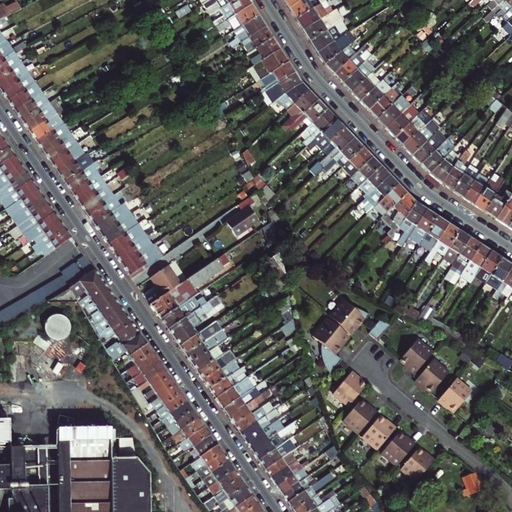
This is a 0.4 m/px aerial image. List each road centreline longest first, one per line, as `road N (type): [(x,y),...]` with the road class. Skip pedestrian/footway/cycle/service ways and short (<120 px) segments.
road 1 (residential): [(511,247),(417,183),(319,81),(265,0)]
road 2 (residential): [(86,235),(278,511)]
road 3 (residential): [(511,498),(359,362)]
road 4 (unknown): [(189,511),(124,417),(84,394),(51,393)]
road 5 (residential): [(0,107),(86,235)]
